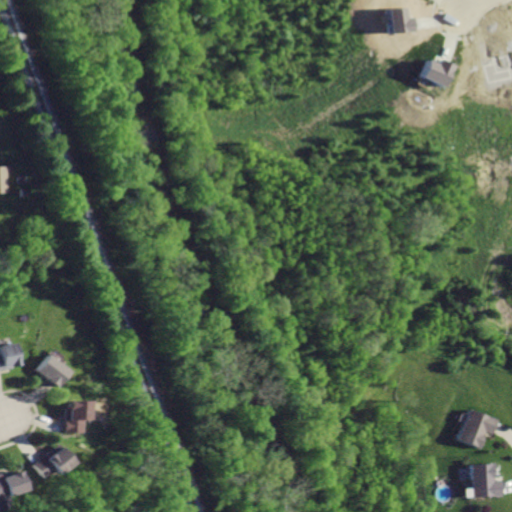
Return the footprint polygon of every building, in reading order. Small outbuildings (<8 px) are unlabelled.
[(0,368),(12,366),(6,343),(0,344),(0,368)] [(42,355),(28,373),(50,389),(63,371),(42,355)] [(58,408),(58,433),(75,433),(75,419),(85,419),(85,401),(62,401),(61,408),(58,408)] [(468,410),(459,439),(483,447),(487,436),(493,438),(499,420),(468,410)] [(40,454),(27,465),(40,479),(49,471),(54,476),(68,464),(54,448),(43,457),(40,454)] [(467,464),(469,499),(502,497),(501,478),(494,478),(494,462),(467,464)] [(0,507),(9,504),(6,497),(24,490),(16,471),(0,477),(0,507)]
